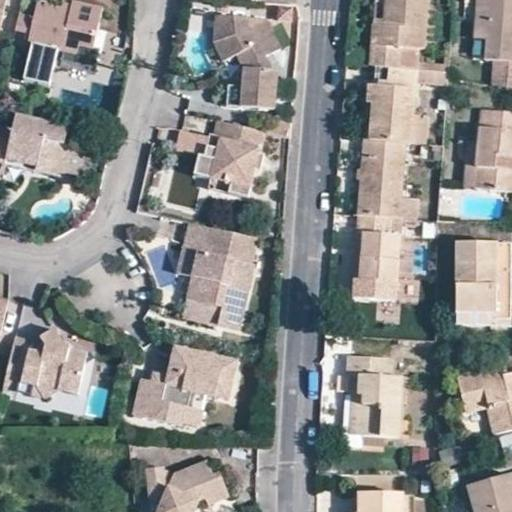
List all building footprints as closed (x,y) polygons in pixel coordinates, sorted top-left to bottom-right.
[(57,0),(56,0),(55,8),(64,10),(66,2),(57,0)] [(412,0),(379,0),(378,28),(372,28),(370,47),(402,49),(418,50),(425,51),(428,2),(413,0),(412,0)] [(511,2),(509,2),(508,0),(467,0),(477,1),(488,1),(484,60),(492,61),(490,79),(511,81),(511,2)] [(484,60),(488,1),(477,1),(472,59),(484,60)] [(64,10),(55,8),(33,3),(31,14),(17,11),(10,42),(24,45),(25,40),(62,49),(73,51),(75,44),(88,47),(96,9),(66,2),(64,10)] [(226,36),(229,20),(209,18),(205,44),(208,49),(226,36)] [(208,49),(220,65),(225,87),(223,108),(271,112),(273,82),(271,80),(269,78),(267,77),(264,78),(261,63),(276,60),(268,27),(252,30),(250,21),(229,20),(226,36),(208,49)] [(123,57),(129,33),(110,28),(104,53),(123,57)] [(89,64),(93,48),(88,47),(75,44),(73,51),(62,49),(60,57),(89,64)] [(400,69),(402,49),(370,47),(369,67),(374,67),(400,69)] [(417,63),(418,50),(402,49),(400,69),(409,70),(410,63),(417,63)] [(409,70),(400,69),(374,67),(373,88),(415,91),(416,70),(409,70)] [(511,81),(490,79),(490,86),(511,91),(511,81)] [(413,116),(415,91),(373,88),(368,88),(366,104),(372,105),(369,142),(406,145),(411,146),(413,116)] [(372,105),(366,104),(363,142),(369,142),(372,105)] [(511,115),(479,112),(478,131),(477,143),(474,190),(511,193),(511,115)] [(424,116),(413,116),(411,146),(422,147),(424,116)] [(10,132),(0,129),(0,181),(6,157),(36,164),(34,174),(59,180),(67,145),(61,144),(64,130),(13,118),(10,132)] [(265,134),(221,124),(218,137),(211,135),(209,140),(205,157),(200,156),(195,178),(212,182),(212,177),(228,181),(231,186),(228,196),(248,201),(254,175),(261,176),(265,158),(260,157),(265,134)] [(205,157),(209,140),(181,132),(176,151),(200,156),(205,157)] [(406,145),(369,142),(363,142),(358,217),(392,219),(400,220),(403,197),(406,145)] [(474,190),(477,143),(467,142),(463,190),(474,190)] [(67,145),(59,180),(73,183),(81,149),(67,145)] [(6,157),(0,181),(12,185),(16,170),(34,174),(36,164),(6,157)] [(212,177),(212,182),(210,192),(228,196),(231,186),(228,181),(212,177)] [(414,198),(403,197),(400,220),(413,220),(414,198)] [(390,237),(392,219),(358,217),(356,235),(363,235),(390,237)] [(261,241),(212,229),(205,256),(186,252),(181,275),(196,279),(191,299),(215,305),(217,298),(227,300),(225,308),(221,326),(241,332),(258,268),(255,268),(261,241)] [(358,282),(363,235),(356,235),(353,282),(358,282)] [(399,237),(390,237),(363,235),(358,282),(396,285),(399,237)] [(457,245),(456,325),(510,326),(511,246),(457,245)] [(217,298),(215,305),(225,308),(227,300),(217,298)] [(14,335),(0,390),(14,394),(16,385),(31,389),(36,399),(54,392),(74,398),(84,354),(67,350),(68,346),(56,342),(51,333),(41,337),(46,349),(40,352),(31,348),(27,338),(14,335)] [(184,349),(177,347),(172,367),(179,369),(184,349)] [(225,359),(184,349),(179,369),(172,367),(167,384),(144,378),(135,414),(180,425),(181,422),(189,390),(206,394),(228,400),(233,382),(220,379),(225,359)] [(237,362),(225,359),(220,379),(233,382),(237,362)] [(350,377),(358,378),(357,398),(362,398),(360,437),(398,439),(402,381),(391,380),(392,363),(348,360),(346,377),(350,377)] [(511,432),(511,375),(496,380),(494,370),(457,379),(465,416),(486,411),(493,437),(511,432)] [(357,398),(358,378),(350,377),(348,396),(351,397),(348,436),(360,437),(362,398),(357,398)] [(16,385),(14,394),(36,399),(31,389),(16,385)] [(198,426),(206,394),(189,390),(181,422),(198,426)] [(209,502),(212,509),(233,500),(223,476),(216,479),(210,465),(177,478),(166,475),(166,471),(148,473),(151,502),(165,507),(162,511),(199,511),(202,505),(209,502)] [(511,511),(511,477),(468,490),(474,511),(511,511)] [(402,511),(403,497),(358,496),(357,511),(402,511)]
